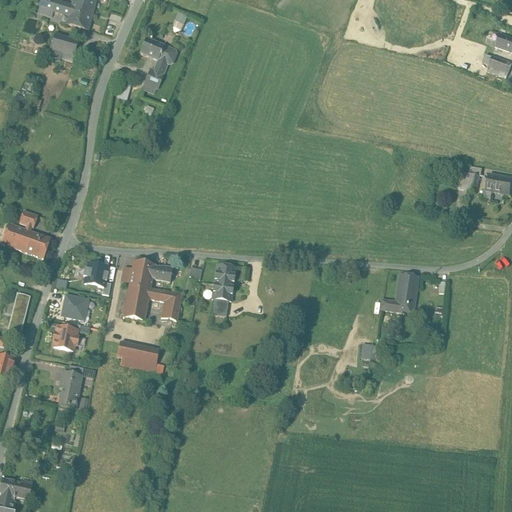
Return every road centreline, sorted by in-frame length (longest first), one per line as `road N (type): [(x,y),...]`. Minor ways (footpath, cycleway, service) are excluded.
road 1 (residential): [(511,245),(487,267),(437,267),(65,244)]
road 2 (residential): [(136,0),(106,80),(65,244)]
road 3 (residential): [(65,244),(0,447)]
